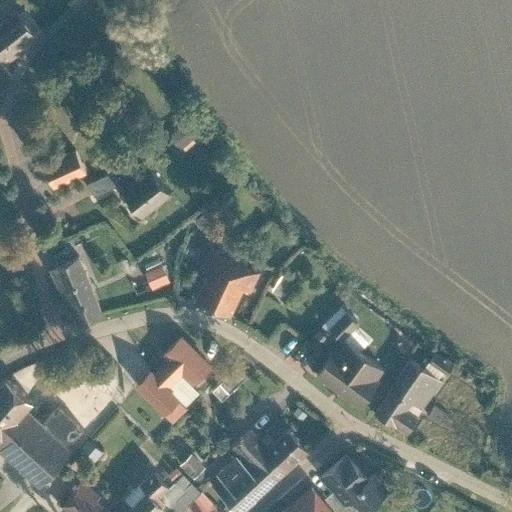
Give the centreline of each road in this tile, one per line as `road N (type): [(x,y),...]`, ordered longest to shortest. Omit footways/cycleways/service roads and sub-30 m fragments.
road 1 (residential): [(349,425),(242,337),(186,315),(56,337)]
road 2 (residential): [(56,337),(2,118)]
road 3 (residential): [(511,502),(349,425)]
road 4 (residential): [(2,118),(33,52),(93,0)]
road 5 (residential): [(349,425),(251,511)]
